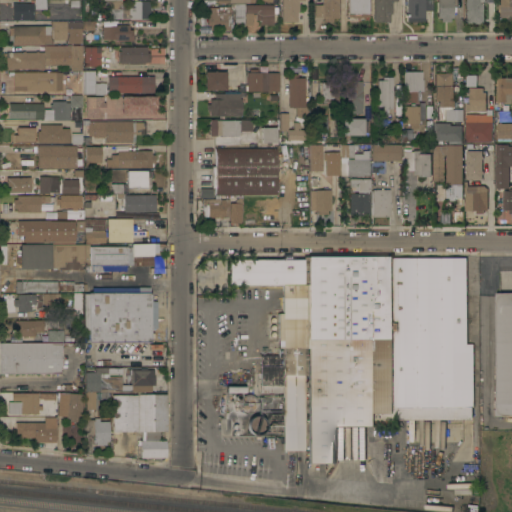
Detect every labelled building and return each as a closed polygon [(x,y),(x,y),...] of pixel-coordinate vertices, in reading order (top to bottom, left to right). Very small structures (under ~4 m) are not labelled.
[(44,0),(32,0),(32,9),(45,9),(44,0)] [(150,0),(150,19),(120,18),(120,0),(150,0)] [(280,0),(297,0),(297,11),(295,11),(295,21),(280,21),(280,0)] [(315,7),(322,7),(322,0),(337,0),(338,18),(332,18),(332,21),(323,21),(323,16),(315,16),(315,7)] [(368,0),(369,13),(347,13),(347,0),(368,0)] [(373,0),(396,0),(396,1),(391,1),(391,13),(389,13),(389,22),(373,22),(373,0)] [(432,0),(432,10),(422,10),(422,21),(406,21),(406,11),(405,11),(405,0),(432,0)] [(453,0),(453,17),(450,17),(450,21),(441,21),(441,18),(437,18),(437,0),(453,0)] [(484,23),(465,23),(465,0),(483,0),(483,2),(484,2),(484,23)] [(511,0),(511,20),(507,20),(507,17),(501,17),(501,0),(511,0)] [(12,3),(33,3),(33,19),(12,19),(12,3)] [(244,27),(234,27),(234,3),(244,3),(244,27)] [(273,5),(273,7),(277,7),(277,13),(273,13),(273,25),(260,25),(260,20),(255,20),(256,13),(252,13),(252,24),(245,24),(245,4),(273,5)] [(230,22),(229,22),(229,30),(210,30),(210,25),(207,25),(206,6),(230,6),(230,22)] [(94,20),(94,30),(91,30),(91,39),(83,39),(83,30),(82,30),(82,20),(94,20)] [(81,21),(81,43),(66,43),(66,39),(53,39),(53,45),(8,44),(8,27),(12,27),(12,25),(50,26),(50,21),(81,21)] [(102,26),(116,26),(116,25),(128,25),(128,29),(132,29),(132,40),(116,40),(116,39),(102,39),(102,26)] [(13,68),(12,70),(6,70),(6,52),(22,52),(22,51),(24,51),(24,52),(35,52),(35,51),(38,51),(38,52),(44,52),(44,45),(69,45),(69,65),(44,64),(44,68),(13,68)] [(82,70),(70,70),(71,45),(82,45),(82,70)] [(83,46),(95,46),(95,52),(100,52),(100,65),(95,65),(95,66),(83,66),(83,46)] [(120,62),(120,56),(118,56),(118,51),(120,51),(120,47),(146,46),(146,53),(149,53),(150,62),(120,62)] [(246,72),(249,72),(249,69),(258,69),(258,72),(261,72),(261,80),(266,80),(266,72),(278,72),(278,91),(247,91),(246,72)] [(94,70),(94,83),(104,83),(104,94),(82,94),(82,70),(94,70)] [(204,71),(225,71),(225,89),(205,89),(204,71)] [(422,71),(422,80),(424,80),(424,91),(417,91),(417,101),(404,102),(403,71),(422,71)] [(62,90),(13,90),(13,72),(62,72),(62,90)] [(453,72),(453,85),(454,85),(454,100),(455,100),(455,106),(441,106),(441,100),(436,100),(435,72),(453,72)] [(305,107),(288,107),(287,74),(296,74),(296,77),(304,77),(305,107)] [(478,74),(477,86),(467,86),(467,74),(478,74)] [(153,76),(153,92),(107,92),(107,76),(153,76)] [(392,107),(388,107),(388,112),(378,112),(378,77),(393,77),(392,107)] [(498,77),(511,77),(511,103),(506,103),(506,101),(498,101),(498,77)] [(362,112),(347,112),(347,92),(344,92),(344,80),(362,80),(362,112)] [(321,101),(320,82),(337,81),(337,101),(321,101)] [(466,111),(466,103),(469,103),(469,87),(483,87),(483,92),(486,92),(486,111),(466,111)] [(210,115),(210,110),(207,110),(207,103),(210,103),(210,98),(215,98),(215,92),(240,92),(240,98),(241,98),(241,115),(210,115)] [(70,107),(70,95),(82,95),(82,106),(70,107)] [(102,97),(84,96),(83,118),(102,118),(102,97)] [(121,103),(130,103),(130,96),(147,96),(147,101),(150,101),(150,107),(146,107),(146,112),(121,112),(121,103)] [(52,119),(52,114),(50,114),(50,103),(52,103),(52,101),(65,100),(65,102),(69,102),(70,119),(52,119)] [(9,118),(9,103),(43,103),(43,118),(9,118)] [(419,123),(403,123),(403,106),(419,106),(419,123)] [(447,109),(463,109),(463,121),(447,121),(447,109)] [(466,141),(465,114),(487,114),(487,109),(493,109),(493,121),(492,122),(492,141),(466,141)] [(511,110),(511,121),(499,121),(499,110),(511,110)] [(280,112),(288,112),(288,129),(292,129),(292,122),(299,122),(299,129),(304,129),(304,139),(287,139),(287,130),(279,130),(280,112)] [(364,117),(364,120),(369,120),(369,135),(362,135),(362,134),(342,134),(343,117),(364,117)] [(88,124),(82,124),(82,119),(89,119),(89,121),(131,120),(131,121),(145,121),(145,133),(135,133),(135,141),(105,142),(105,136),(93,136),(93,135),(88,135),(88,124)] [(210,135),(209,119),(216,119),(216,120),(251,119),(252,130),(239,130),(239,134),(210,135)] [(451,122),(451,125),(462,125),(462,140),(434,140),(434,122),(451,122)] [(498,140),(498,138),(497,138),(497,123),(499,123),(499,122),(502,122),(502,123),(511,123),(511,139),(511,140),(498,140)] [(61,124),(61,128),(69,128),(69,140),(68,140),(68,142),(38,142),(38,140),(37,140),(37,130),(40,130),(40,124),(61,124)] [(35,126),(34,141),(14,141),(14,134),(17,134),(17,126),(35,126)] [(276,128),(276,143),(261,143),(260,128),(276,128)] [(71,133),(81,133),(81,137),(90,137),(90,144),(71,144),(71,133)] [(362,175),(362,176),(346,176),(346,175),(339,175),(339,157),(340,157),(340,144),(356,144),(356,150),(352,150),(352,153),(361,154),(361,150),(368,150),(368,175),(362,175)] [(401,144),(400,160),(385,160),(385,172),(371,172),(371,160),(372,160),(372,144),(401,144)] [(462,188),(464,188),(464,207),(456,207),(456,201),(450,201),(450,198),(446,198),(446,187),(449,187),(449,183),(446,183),(446,154),(445,154),(445,158),(445,160),(445,174),(445,177),(445,179),(444,179),(444,187),(433,187),(433,179),(433,145),(443,145),(443,144),(463,144),(462,188)] [(495,149),(495,144),(511,145),(511,166),(508,166),(508,189),(494,189),(495,149)] [(38,168),(38,145),(76,145),(76,168),(38,168)] [(322,170),(308,170),(308,145),(322,145),(322,170)] [(85,161),(86,146),(102,146),(101,162),(85,161)] [(215,194),(215,186),(212,186),(212,166),(215,166),(215,147),(277,147),(277,194),(215,194)] [(431,176),(421,176),(421,174),(413,174),(413,169),(403,170),(403,151),(413,151),(413,150),(420,149),(420,154),(431,153),(431,176)] [(151,150),(151,154),(155,154),(155,162),(151,162),(151,167),(117,168),(117,167),(106,167),(106,159),(111,158),(111,154),(117,154),(117,150),(151,150)] [(482,155),(483,155),(483,159),(482,159),(482,170),(483,170),(483,173),(482,173),(482,178),(466,179),(466,170),(465,170),(465,167),(466,167),(466,161),(465,161),(465,159),(466,159),(466,150),(482,150),(482,155)] [(324,171),(324,152),(338,152),(338,170),(335,171),(335,175),(327,175),(327,171),(324,171)] [(147,170),(147,177),(150,177),(150,187),(139,187),(139,186),(128,186),(128,193),(111,193),(111,183),(127,183),(127,170),(147,170)] [(59,176),(58,192),(49,191),(49,193),(39,193),(39,175),(59,176)] [(29,176),(30,191),(7,192),(6,177),(29,176)] [(350,193),(358,193),(358,191),(349,191),(350,178),(370,178),(370,190),(368,190),(368,202),(369,202),(369,215),(349,214),(350,193)] [(78,194),(60,194),(60,180),(78,180),(78,194)] [(488,210),(484,210),(484,213),(476,213),(476,210),(465,210),(465,192),(464,192),(464,181),(468,181),(468,185),(485,185),(488,188),(488,210)] [(511,213),(509,213),(509,210),(503,210),(503,194),(503,190),(509,190),(509,188),(511,188),(511,213)] [(331,210),(327,210),(327,213),(317,213),(317,210),(314,210),(314,189),(331,189),(331,210)] [(390,194),(391,210),(390,210),(390,215),(373,215),(373,202),(371,202),(371,190),(373,190),(373,189),(390,189),(390,194)] [(124,212),(124,197),(117,198),(117,193),(124,193),(124,195),(155,194),(155,211),(124,212)] [(44,195),(49,195),(49,201),(44,201),(44,203),(40,203),(40,211),(17,212),(17,208),(13,208),(13,199),(17,199),(17,195),(44,195)] [(80,195),(80,208),(59,208),(59,195),(80,195)] [(241,222),(229,222),(229,217),(202,216),(203,198),(219,198),(229,199),(229,213),(230,202),(241,202),(241,222)] [(85,227),(83,227),(83,230),(75,230),(75,241),(23,240),(23,235),(17,235),(17,220),(84,220),(84,218),(104,218),(103,230),(105,230),(105,242),(84,244),(85,227)] [(106,218),(131,218),(131,242),(107,242),(106,218)] [(105,242),(153,243),(153,266),(132,266),(132,264),(126,264),(125,271),(92,270),(92,265),(90,265),(90,271),(85,271),(85,265),(84,244),(105,242)] [(85,265),(82,265),(82,269),(39,269),(39,244),(84,244),(85,265)] [(393,420),(374,420),(374,425),(335,425),(335,462),(308,463),(308,347),(303,347),(303,374),(304,374),(304,449),(284,449),(284,392),(283,385),(260,385),(260,355),(278,355),(278,313),(283,313),(282,284),(230,284),(229,259),(303,259),(303,256),(393,256),(393,257),(393,420)] [(467,257),(467,344),(474,344),(474,407),(473,407),(473,419),(393,420),(393,257),(467,257)] [(57,281),(57,292),(21,291),(21,292),(15,292),(16,280),(23,280),(57,281)] [(89,341),(89,330),(84,330),(84,293),(89,293),(89,292),(92,292),(92,287),(147,287),(147,292),(150,292),(150,301),(156,301),(156,328),(151,328),(151,332),(153,332),(153,337),(151,337),(151,341),(89,341)] [(59,293),(59,308),(42,308),(42,293),(59,293)] [(511,416),(497,416),(496,293),(511,293),(511,416)] [(17,311),(17,306),(14,306),(14,299),(17,298),(17,294),(35,294),(35,304),(31,304),(31,311),(17,311)] [(35,320),(35,319),(43,319),(43,331),(35,331),(35,336),(25,335),(25,337),(22,337),(22,336),(15,336),(15,329),(12,329),(12,325),(15,325),(15,320),(35,320)] [(47,330),(63,330),(63,342),(61,342),(47,342),(47,330)] [(61,342),(62,373),(0,373),(0,342),(47,342),(61,342)] [(109,391),(109,399),(97,399),(97,408),(86,409),(86,398),(84,398),(84,391),(85,391),(85,371),(94,371),(94,367),(121,367),(121,374),(105,374),(105,376),(121,376),(121,384),(127,384),(127,382),(126,382),(126,369),(141,369),(141,368),(146,368),(146,369),(154,369),(154,376),(155,376),(155,384),(151,384),(151,391),(109,391)] [(38,413),(20,413),(20,399),(1,399),(1,392),(38,393),(38,413)] [(80,422),(69,421),(70,417),(67,417),(69,392),(83,394),(80,422)] [(137,431),(112,431),(112,395),(137,394),(137,431)] [(166,394),(167,431),(159,431),(159,440),(166,440),(166,457),(140,457),(140,440),(144,440),(144,431),(137,431),(137,394),(166,394)] [(239,404),(239,400),(241,397),(243,395),(247,394),(251,394),(254,395),(256,399),(257,402),(257,406),(255,409),(253,412),(247,413),(243,411),(242,410),(240,408),(239,404)] [(248,422),(250,418),(254,416),(259,415),(263,418),(266,422),(265,429),(262,433),(257,435),(252,433),(249,429),(248,426),(248,422)] [(44,423),(44,417),(55,417),(55,442),(43,442),(33,442),(33,438),(14,438),(14,422),(44,423)] [(83,419),(94,419),(94,417),(99,417),(99,421),(109,421),(109,441),(106,441),(106,444),(96,444),(96,441),(93,441),(93,434),(83,434),(83,419)]
